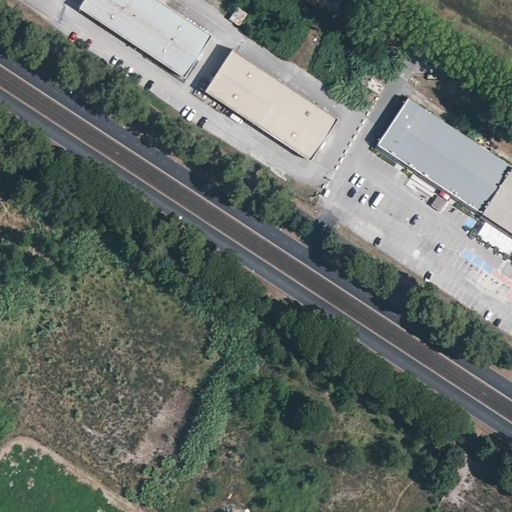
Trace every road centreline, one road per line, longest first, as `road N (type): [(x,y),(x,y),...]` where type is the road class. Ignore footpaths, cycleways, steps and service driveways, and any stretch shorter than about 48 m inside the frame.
road 1 (primary): [(0,96),(511,431)]
road 2 (primary): [(511,390),(0,55)]
road 3 (tertiary): [(366,0),(511,98)]
